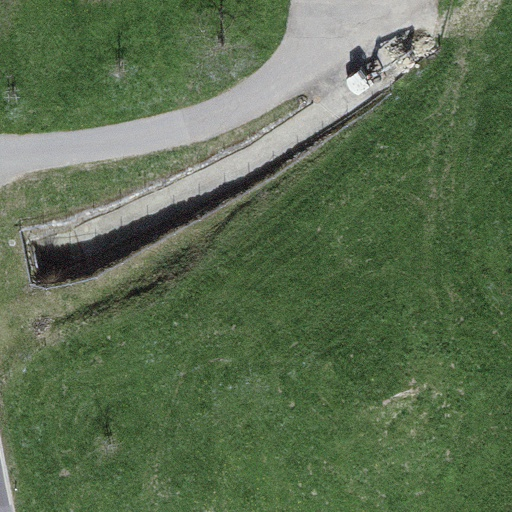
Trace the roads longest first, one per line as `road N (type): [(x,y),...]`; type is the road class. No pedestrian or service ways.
road 1 (track): [(0,297),(244,174),(346,98),(368,21),(398,0)]
road 2 (track): [(368,21),(234,110),(151,137),(0,165)]
